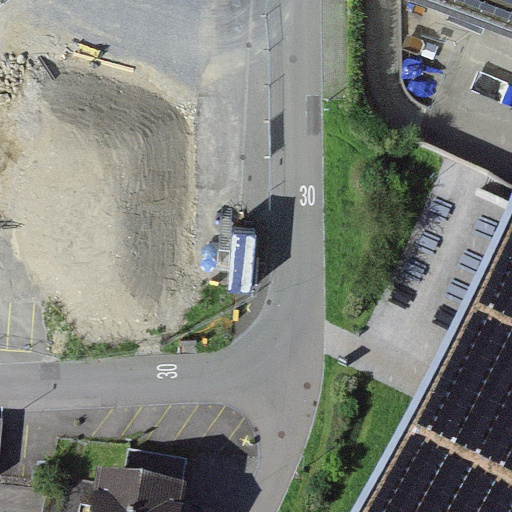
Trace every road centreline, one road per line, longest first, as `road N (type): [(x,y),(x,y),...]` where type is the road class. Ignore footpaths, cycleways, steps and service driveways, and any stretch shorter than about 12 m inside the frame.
road 1 (residential): [(297,0),(297,377)]
road 2 (residential): [(297,377),(0,386)]
road 3 (residential): [(297,377),(282,460),(259,511)]
